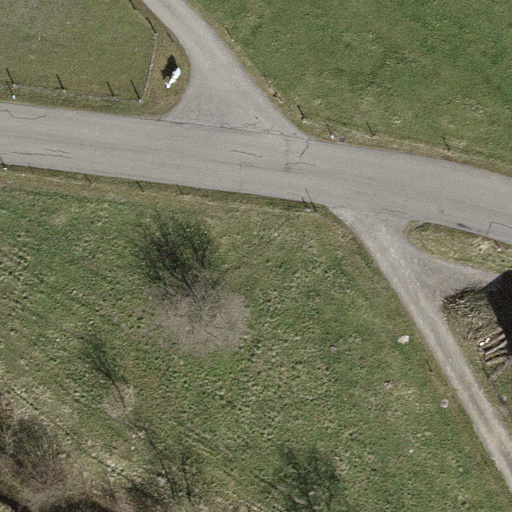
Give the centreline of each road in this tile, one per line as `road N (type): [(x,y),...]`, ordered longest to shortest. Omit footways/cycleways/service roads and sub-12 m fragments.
road 1 (unclassified): [(511,208),(344,175),(0,131)]
road 2 (track): [(511,458),(344,175)]
